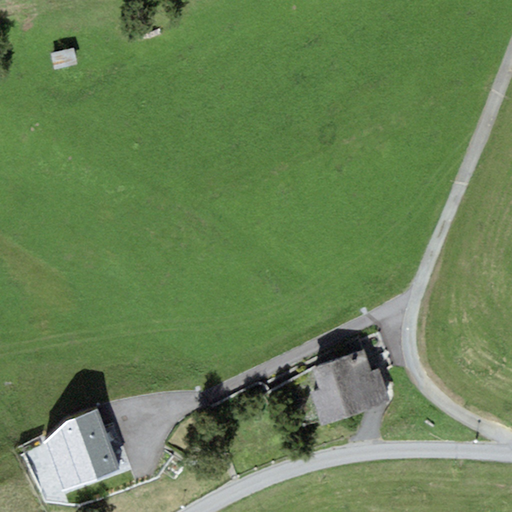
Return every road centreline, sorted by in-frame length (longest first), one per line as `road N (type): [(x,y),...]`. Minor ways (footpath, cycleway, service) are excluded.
road 1 (track): [(511,441),(437,397),(407,352),(411,299),(511,48)]
road 2 (unclassified): [(186,511),(246,478),(358,452),(511,451)]
